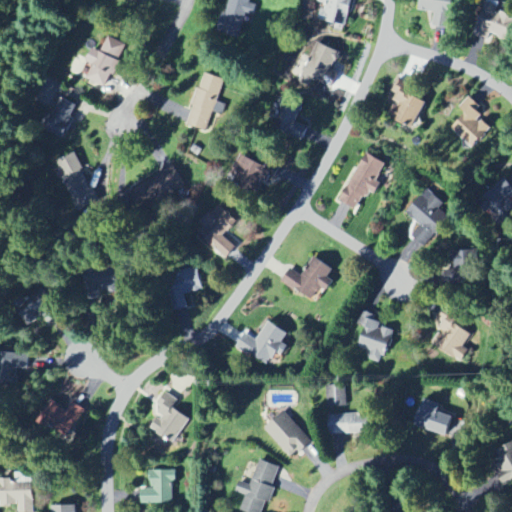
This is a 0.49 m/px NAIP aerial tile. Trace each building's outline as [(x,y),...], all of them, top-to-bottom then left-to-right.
[(251,0),(228,0),(220,35),(240,40),(246,14),(254,16),(256,5),(251,4),(251,0)] [(347,27),(352,0),(318,0),(318,3),(323,4),(320,21),(347,27)] [(511,30),(511,16),(496,12),(498,7),(483,3),(472,38),(488,43),(490,36),(509,42),(511,30)] [(127,46),(109,37),(101,53),(93,49),(80,78),(106,90),(127,46)] [(338,52),(308,39),(291,78),(321,91),(338,52)] [(187,126),(207,132),(213,112),(223,115),(225,105),(218,103),(225,80),(203,74),(187,126)] [(414,128),(426,103),(408,94),(412,85),(400,79),(390,99),(396,102),(389,117),(414,128)] [(35,102),(51,112),(43,124),(65,137),(73,125),(68,123),(78,106),(63,97),(66,90),(48,80),(35,102)] [(297,123),(303,104),(282,97),(271,130),(304,141),(308,127),(297,123)] [(460,109),(466,115),(452,129),(473,149),(491,130),(480,119),(485,113),(469,99),(460,109)] [(78,213),(99,203),(76,153),(55,163),(78,213)] [(377,182),(386,164),(364,154),(341,203),(358,211),(367,192),(375,195),(381,184),(377,182)] [(230,181),(257,191),(260,181),(271,185),(278,168),(259,160),(258,163),(240,156),(230,181)] [(129,192),(140,213),(175,195),(174,192),(185,186),(175,168),(129,192)] [(488,214),(498,208),(505,218),(510,214),(509,212),(511,209),(511,203),(507,197),(511,194),(511,188),(507,181),(478,200),(488,214)] [(424,247),(449,221),(440,213),(446,206),(427,189),(406,213),(421,227),(412,236),(424,247)] [(238,221),(217,206),(196,235),(228,258),(239,244),(227,235),(238,221)] [(474,251),(445,252),(445,285),(475,284),(474,251)] [(317,303),(325,290),(328,292),(334,281),(329,278),(334,270),(314,258),(303,278),(290,271),(282,283),(317,303)] [(203,290),(198,268),(167,274),(175,311),(188,308),(185,294),(203,290)] [(43,316),(49,324),(60,316),(43,292),(19,310),(30,326),(43,316)] [(463,347),(471,335),(447,319),(431,344),(462,363),(470,351),(463,347)] [(357,348),(372,353),(370,360),(383,364),(394,330),(366,321),(357,348)] [(257,341),(244,334),(236,348),(269,367),(277,353),(282,356),(288,346),(283,343),(288,333),(268,322),(257,341)] [(346,385),(326,386),(327,407),(347,407),(346,385)] [(173,445),(190,421),(173,408),(178,401),(168,394),(145,425),(173,445)] [(73,403),(68,411),(52,401),(40,420),(69,438),(86,410),(73,403)] [(452,416),(441,414),(443,405),(421,401),(416,429),(448,435),(452,416)] [(312,441),(284,411),(264,430),(292,459),(312,441)] [(329,415),(330,435),(370,433),(370,414),(329,415)] [(511,443),(493,454),(498,464),(492,467),(504,487),(511,482),(511,443)] [(265,511),(279,466),(258,460),(250,486),(239,482),(236,493),(245,496),(240,511),(242,511),(265,511)] [(141,489),(142,504),(175,503),(174,470),(150,471),(151,489),(141,489)] [(32,511),(33,479),(17,478),(17,481),(0,480),(0,506),(18,507),(18,511),(32,511)]
